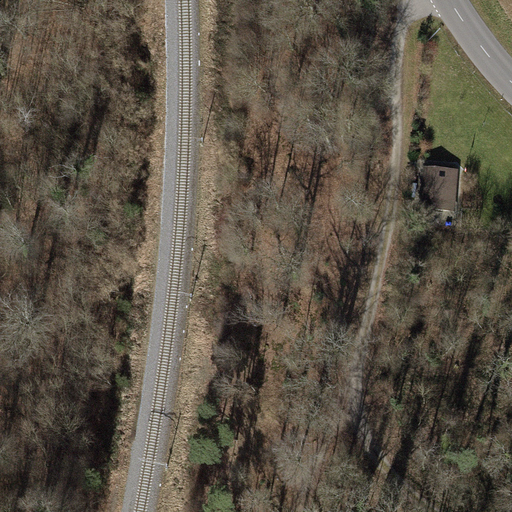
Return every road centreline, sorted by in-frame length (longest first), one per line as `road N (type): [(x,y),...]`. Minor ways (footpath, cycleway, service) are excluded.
road 1 (track): [(426,0),(407,14),(397,50),(393,194),(375,317),(305,511)]
road 2 (track): [(347,385),(378,453),(437,511)]
